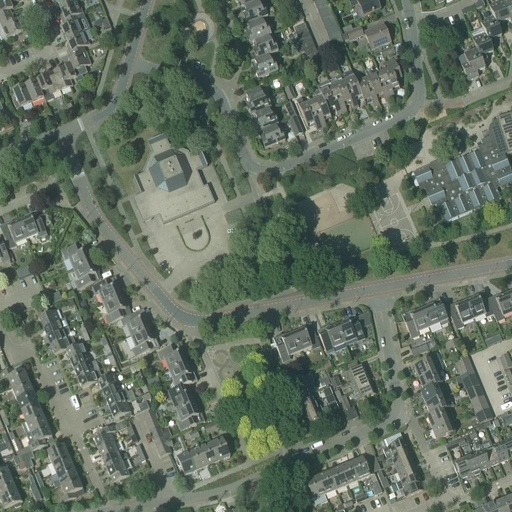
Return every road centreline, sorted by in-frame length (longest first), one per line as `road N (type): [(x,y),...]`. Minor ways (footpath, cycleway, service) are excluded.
road 1 (residential): [(251,171),(269,172),(418,105),(405,0)]
road 2 (residential): [(140,507),(217,495),(389,424),(399,410)]
road 3 (residential): [(189,320),(105,231),(60,134)]
road 4 (residential): [(0,336),(26,351),(49,383),(108,511)]
road 5 (residential): [(377,289),(189,320)]
road 6 (residential): [(251,171),(208,86),(128,62)]
road 7 (residential): [(511,263),(377,289)]
road 8 (residential): [(399,410),(377,289)]
